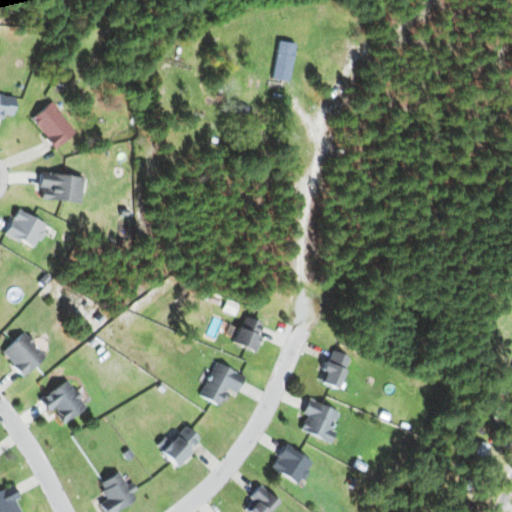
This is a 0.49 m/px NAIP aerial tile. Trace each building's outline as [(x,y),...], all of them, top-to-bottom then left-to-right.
[(301,42),(280,40),(275,81),(296,84),(301,42)] [(78,133),(53,101),(33,117),(57,149),(78,133)] [(80,203),(83,178),(40,173),(37,198),(80,203)] [(37,247),(46,222),(13,211),(5,236),(37,247)] [(245,330),(235,326),(230,344),(251,351),(260,323),(248,319),(245,330)] [(26,376),(47,356),(22,331),(1,352),(26,376)] [(237,394),(245,377),(218,364),(201,398),(219,406),(228,389),(237,394)] [(85,407),(69,380),(40,397),(50,413),(55,410),(61,421),(85,407)] [(298,430),(327,441),(339,412),(310,400),(298,430)] [(156,448),(169,465),(199,442),(186,425),(156,448)] [(492,447),(481,442),(462,479),(473,485),(492,447)] [(270,464),(295,485),(313,464),(287,443),(270,464)] [(109,505),(101,508),(102,511),(113,511),(136,503),(122,471),(99,480),(109,505)] [(240,509),(243,511),(267,511),(278,500),(260,485),(240,509)] [(26,511),(12,486),(0,492),(0,511),(26,511)]
